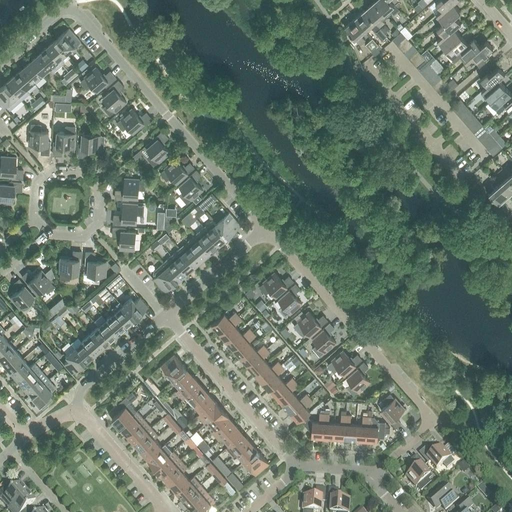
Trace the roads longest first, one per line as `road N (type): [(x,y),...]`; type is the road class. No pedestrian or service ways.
road 1 (residential): [(370,475),(425,431),(426,420),(261,223)]
road 2 (residential): [(261,223),(70,10)]
road 3 (residential): [(299,472),(162,314)]
road 4 (residential): [(34,217),(33,193),(47,176),(69,171),(89,181),(98,201),(94,222),(77,236),(46,233)]
road 5 (residential): [(82,414),(73,395),(162,314)]
road 6 (residential): [(162,314),(261,223)]
road 7 (residential): [(162,511),(82,414)]
